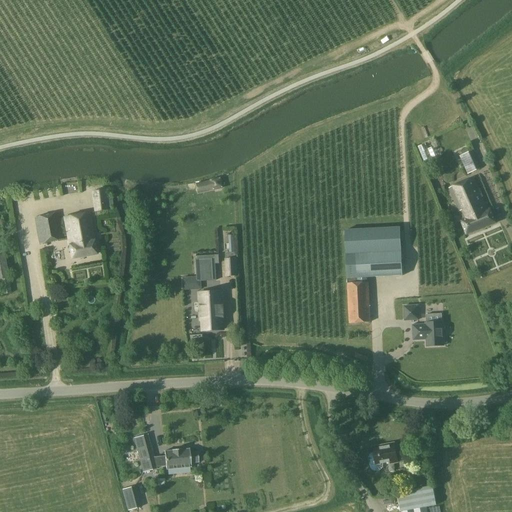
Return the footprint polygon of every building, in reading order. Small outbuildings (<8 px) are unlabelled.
[(432,159),(426,143),(418,147),(424,162),(432,159)] [(473,152),(461,157),(469,174),(480,169),(473,152)] [(467,234),(496,222),(490,209),(489,209),(476,177),(449,188),(462,220),(461,220),(467,234)] [(221,179),(194,186),(196,197),(223,190),(221,179)] [(105,191),(92,192),(94,211),(107,210),(105,191)] [(39,245),(64,239),(59,212),(34,218),(39,245)] [(97,254),(91,223),(89,213),(64,218),(72,259),(97,254)] [(342,277),(399,276),(398,227),(341,228),(342,277)] [(227,260),(225,260),(227,277),(238,276),(236,253),(226,254),(227,260)] [(9,279),(8,278),(4,254),(0,255),(0,295),(10,293),(8,279),(9,279)] [(215,256),(196,257),(197,282),(216,281),(215,256)] [(370,323),(368,288),(368,282),(348,284),(350,324),(370,323)] [(224,330),(222,288),(201,289),(202,307),(195,307),(195,315),(202,315),(203,331),(224,330)] [(418,306),(404,307),(405,321),(419,320),(418,306)] [(427,326),(414,326),(414,340),(427,339),(428,347),(444,346),(443,322),(427,323),(427,326)] [(241,356),(249,357),(250,342),(241,342),(241,356)] [(198,463),(199,463),(198,452),(197,452),(197,453),(190,453),(189,449),(182,450),(182,449),(172,450),(172,451),(165,452),(165,451),(164,451),(165,457),(159,457),(159,462),(155,463),(147,435),(148,435),(133,438),(134,439),(143,472),(142,472),(142,473),(157,469),(156,469),(156,467),(166,466),(166,470),(167,470),(190,467),(191,468),(191,463),(198,463)] [(383,467),(383,464),(383,463),(406,459),(404,449),(396,451),(396,447),(383,449),(383,446),(373,447),(374,453),(372,454),(370,456),(369,458),(369,460),(370,466),(371,469),(373,470),(375,472),(378,472),(380,471),(382,469),(383,467)] [(427,511),(427,507),(437,505),(433,486),(397,493),(400,511),(427,511)] [(139,507),(134,487),(122,490),(128,510),(139,507)]
